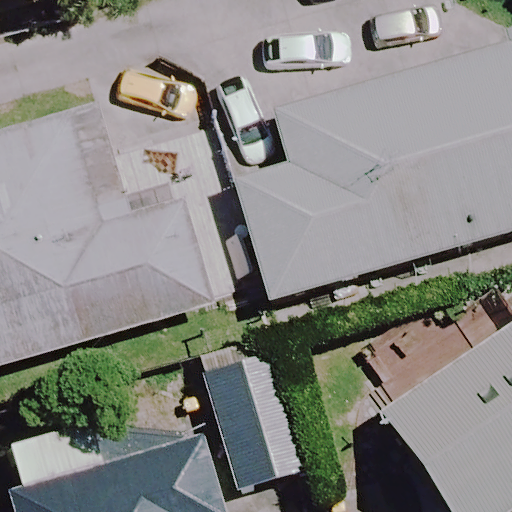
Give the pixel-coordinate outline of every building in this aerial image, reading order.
[(511,57),(290,123),(236,194),(273,316),(511,245),(511,57)] [(103,243),(68,128),(0,148),(0,379),(232,308),(203,212),(103,243)] [(511,511),(511,344),(383,432),(437,511),(511,511)] [(313,483),(274,352),(201,373),(240,504),(313,483)] [(211,511),(194,452),(12,505),(14,511),(211,511)]
